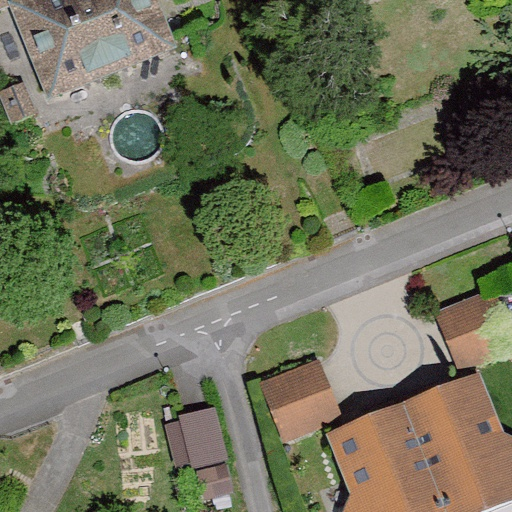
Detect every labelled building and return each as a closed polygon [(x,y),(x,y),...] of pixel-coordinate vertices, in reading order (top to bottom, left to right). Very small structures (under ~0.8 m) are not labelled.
[(37,0),(0,0),(0,18),(39,3),(37,0)] [(165,0),(55,0),(21,14),(61,113),(190,61),(165,0)] [(324,0),(336,30),(411,0),(324,0)] [(451,365),(493,360),(486,298),(444,303),(451,365)] [(261,383),(284,441),(345,417),(322,358),(261,383)] [(511,511),(511,450),(490,397),(344,457),(366,511),(511,511)]
